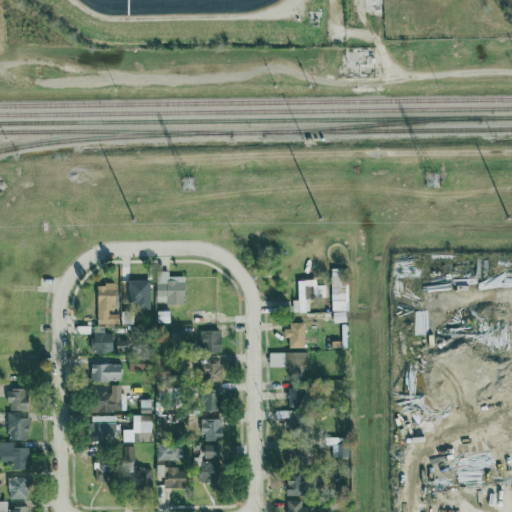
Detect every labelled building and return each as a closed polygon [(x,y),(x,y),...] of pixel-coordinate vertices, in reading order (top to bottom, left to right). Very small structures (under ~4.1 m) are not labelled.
[(291,313),(308,312),(307,296),(323,296),(323,285),(314,286),(313,265),(302,266),(303,280),(295,281),(296,300),(290,301),(291,313)] [(180,303),(179,277),(166,277),(166,271),(154,272),(154,304),(180,303)] [(346,312),(346,271),(329,271),(329,311),(346,312)] [(126,302),(146,303),(147,281),(127,280),(126,302)] [(111,284),(95,284),(96,324),(114,324),(114,312),(112,312),(111,284)] [(286,348),(302,348),(302,325),(281,325),(281,337),(286,337),(286,348)] [(101,333),(101,327),(89,326),(89,351),(109,351),(110,333),(101,333)] [(218,352),(218,331),(197,331),(197,352),(218,352)] [(114,351),(128,351),(128,340),(114,340),(114,351)] [(267,369),(303,368),(303,353),(266,353),(267,369)] [(218,360),(198,360),(198,382),(219,382),(218,360)] [(87,381),(117,382),(118,364),(88,364),(87,381)] [(295,387),(284,388),(285,407),(296,406),(295,387)] [(4,410),(24,410),(24,390),(5,389),(4,410)] [(198,412),(217,412),(217,390),(199,390),(198,412)] [(117,392),(87,393),(88,412),(117,412),(117,392)] [(24,440),(25,418),(16,418),(16,413),(5,412),(4,440),(24,440)] [(119,430),(119,442),(131,442),(131,432),(149,432),(149,416),(129,415),(129,430),(119,430)] [(112,416),(88,416),(88,433),(112,433),(112,416)] [(202,441),(218,441),(219,420),(198,419),(198,433),(203,433),(202,441)] [(25,469),(25,448),(10,448),(10,443),(0,442),(0,461),(8,462),(8,469),(25,469)] [(161,488),(181,488),(182,469),(174,469),(174,445),(154,445),(153,477),(161,477),(161,488)] [(216,481),(215,445),(201,445),(201,455),(193,455),(194,482),(216,481)] [(132,447),(121,447),(121,462),(132,462),(132,447)] [(91,482),(106,482),(107,462),(92,462),(91,482)] [(149,470),(125,470),(125,487),(149,486),(149,470)] [(282,473),(281,495),(299,496),(300,474),(282,473)] [(5,499),(24,499),(24,478),(6,477),(5,499)] [(299,501),(284,500),(283,511),(309,511),(309,507),(298,507),(299,501)]
